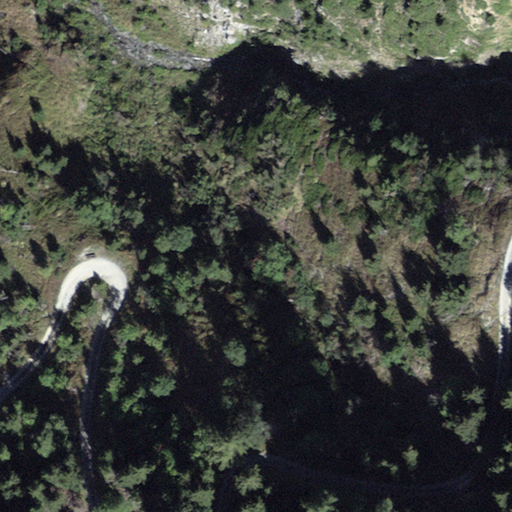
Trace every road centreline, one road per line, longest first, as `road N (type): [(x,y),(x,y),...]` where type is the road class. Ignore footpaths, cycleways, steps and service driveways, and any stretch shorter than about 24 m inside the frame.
road 1 (track): [(511,249),(488,457),(468,481),(434,491),(254,459),(233,473),(226,511)]
road 2 (track): [(87,511),(82,436),(116,276),(101,267),(82,273),(49,340),(0,399)]
